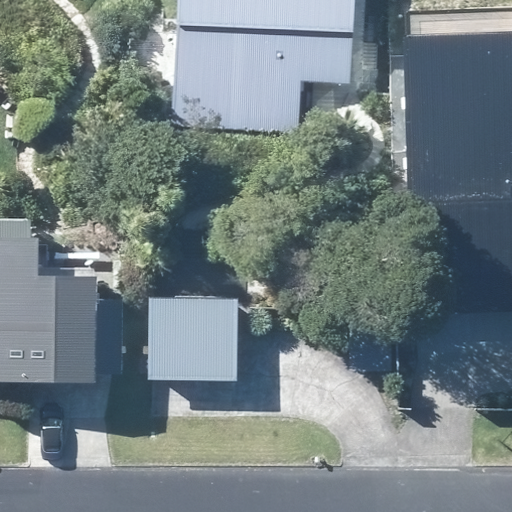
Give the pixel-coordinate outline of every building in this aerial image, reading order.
[(184,0),(177,120),(295,127),(298,79),(350,83),(354,0),(184,0)] [(511,57),(402,58),(404,217),(511,215),(511,57)] [(126,373),(126,300),(104,300),(104,275),(69,274),(49,274),(50,235),(0,234),(0,379),(31,380),(103,380),(103,372),(113,372),(126,373)] [(281,334),(322,335),(322,301),(282,298),(282,312),(282,327),(281,334)] [(237,301),(172,299),(154,299),(153,378),(236,379),(236,332),(237,301)] [(356,377),(373,377),(387,377),(388,348),(356,347),(356,366),(356,377)]
